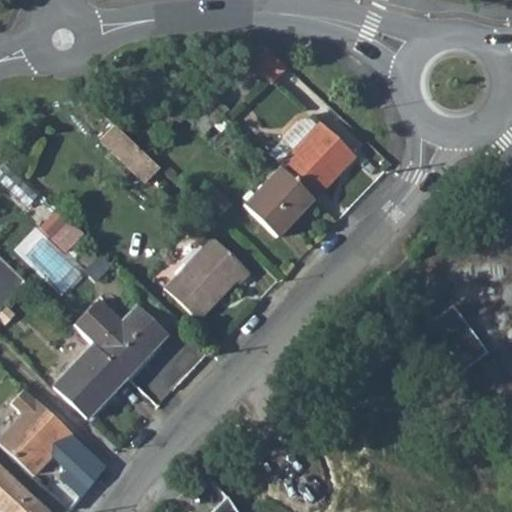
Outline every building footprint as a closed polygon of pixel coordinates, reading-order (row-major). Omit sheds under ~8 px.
[(264,47),(251,61),(272,80),(284,67),(264,47)] [(267,150),(279,161),(316,123),(308,116),(296,119),(267,150)] [(114,122),(101,135),(139,171),(152,158),(114,122)] [(279,161),(277,164),(279,166),(312,198),(353,155),(318,122),(316,123),(279,161)] [(152,158),(139,171),(140,171),(146,178),(160,165),(152,158)] [(312,198),(279,166),(242,206),(274,238),(312,198)] [(82,232),(70,219),(53,237),(66,249),(82,232)] [(210,237),(197,250),(231,283),(234,280),(239,284),(248,273),(210,237)] [(231,283),(197,250),(163,288),(196,319),(231,283)] [(94,300),(70,324),(90,343),(126,377),(166,335),(134,305),(118,323),(94,300)] [(451,307),(426,325),(460,372),(485,353),(451,307)] [(90,343),(50,385),(86,418),(126,377),(90,343)] [(20,414),(0,435),(0,447),(32,477),(57,450),(71,463),(84,449),(70,436),(71,435),(34,400),(33,401),(22,391),(9,404),(20,414)] [(0,510),(2,511),(24,511),(26,510),(27,511),(47,511),(48,511),(0,466),(0,510)] [(236,511),(227,497),(211,511),(236,511)]
